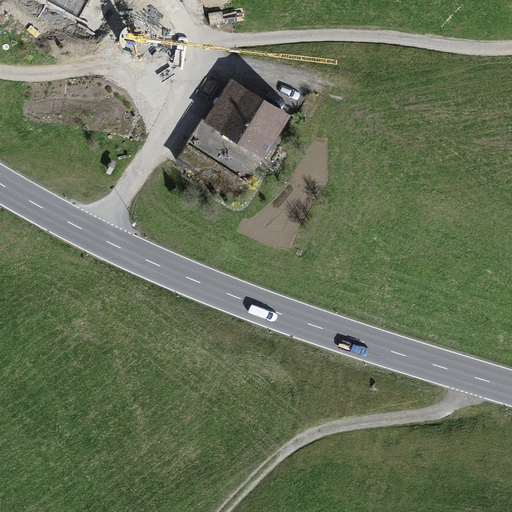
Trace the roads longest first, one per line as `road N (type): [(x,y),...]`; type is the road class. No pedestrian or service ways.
road 1 (secondary): [(0,184),(98,240),(173,271),(325,332),(511,391)]
road 2 (track): [(234,511),(303,441),(442,417),(482,382)]
